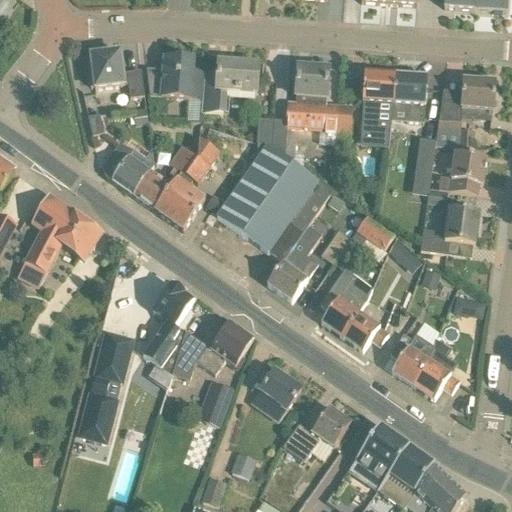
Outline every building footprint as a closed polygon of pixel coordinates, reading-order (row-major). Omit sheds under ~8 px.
[(389,0),(389,8),(417,9),(417,0),(389,0)] [(444,0),(444,11),(474,13),(475,0),(444,0)] [(506,0),(475,0),(474,13),(506,16),(506,0)] [(145,100),(141,74),(123,76),(120,55),(91,59),(93,76),(90,77),(91,91),(95,90),(95,92),(129,88),(130,102),(145,100)] [(258,68),(239,67),(239,63),(218,61),(217,77),(204,76),(201,117),(223,119),(224,94),(256,96),(258,68)] [(201,117),(204,76),(193,75),(194,64),(164,62),(161,101),(189,103),(187,126),(200,127),(201,117)] [(286,120),(286,124),(285,132),(320,135),(319,148),(336,148),(337,137),(351,138),(352,111),(326,109),(327,102),(328,73),(298,71),(296,100),(297,100),(296,107),(286,107),(286,120)] [(394,108),(396,78),(364,76),(362,106),(364,106),(361,148),(388,151),(389,125),(393,115),(394,108)] [(426,109),(427,80),(396,78),(394,108),(393,115),(410,116),(409,126),(423,126),(424,117),(424,109),(426,109)] [(463,82),(461,112),(479,113),(479,121),(492,122),(492,114),(493,114),(495,85),(463,82)] [(93,140),(104,137),(100,118),(88,120),(93,140)] [(437,142),(437,145),(436,150),(459,152),(473,153),(474,135),(461,134),(461,120),(440,118),(437,142)] [(291,133),(285,132),(285,137),(284,154),(284,158),(284,159),(283,161),(294,169),(295,158),(296,138),(291,138),(291,133)] [(197,162),(199,143),(194,140),(185,154),(197,162)] [(414,186),(431,181),(436,150),(436,145),(420,142),(414,186)] [(183,235),(204,204),(187,192),(192,184),(198,188),(219,158),(199,143),(197,162),(159,218),(183,235)] [(132,199),(149,175),(128,160),(133,155),(121,147),(103,173),(105,180),(111,184),(132,199)] [(282,267),(304,237),(333,196),(319,186),(294,169),(283,161),(267,150),(217,221),(268,257),(282,267)] [(159,218),(197,162),(185,154),(181,151),(169,167),(173,170),(163,185),(149,175),(132,199),(159,218)] [(486,162),(466,160),(454,158),(451,182),(440,181),(438,195),(457,197),(477,199),(479,187),(483,187),(486,162)] [(0,195),(15,174),(0,163),(0,195)] [(429,194),(428,200),(427,207),(446,210),(448,197),(429,194)] [(83,265),(102,236),(48,198),(31,228),(41,235),(24,266),(26,267),(20,279),(40,289),(46,277),(47,278),(62,250),(83,265)] [(219,219),(227,207),(214,199),(206,210),(219,219)] [(345,207),(334,199),(328,208),(339,216),(345,207)] [(448,258),(450,246),(475,249),(479,217),(449,213),(446,237),(423,234),(421,254),(448,258)] [(0,219),(0,261),(17,229),(0,219)] [(357,237),(383,256),(394,240),(368,221),(357,237)] [(336,267),(353,242),(341,234),(325,260),(336,267)] [(304,237),(282,267),(267,288),(292,306),(307,285),(306,284),(317,268),(306,260),(316,246),(304,237)] [(392,258),(401,267),(410,257),(401,249),(392,258)] [(426,272),(421,289),(436,294),(441,277),(426,272)] [(174,332),(194,304),(184,297),(185,294),(176,287),(174,290),(172,288),(153,314),(163,321),(161,324),(160,325),(164,329),(142,360),(172,380),(174,380),(187,338),(181,333),(179,335),(174,332)] [(359,317),(358,317),(366,305),(346,291),(338,302),(328,295),(320,308),(329,314),(321,326),(342,341),(359,317)] [(462,317),(466,302),(457,300),(453,315),(462,317)] [(380,350),(388,338),(359,317),(342,341),(363,356),(371,344),(380,350)] [(226,363),(235,370),(254,342),(230,325),(211,354),(187,338),(174,380),(189,385),(196,366),(214,379),(226,363)] [(132,345),(119,341),(106,338),(95,382),(109,386),(121,389),(132,345)] [(416,339),(413,344),(403,338),(399,345),(390,358),(400,364),(392,376),(413,390),(429,366),(428,365),(434,351),(416,339)] [(457,369),(433,353),(434,351),(428,365),(429,366),(413,390),(434,404),(443,392),(452,398),(460,386),(451,380),(457,369)] [(284,414),(301,393),(275,374),(272,377),(266,373),(256,386),(263,391),(259,396),(251,408),(276,425),(284,414)] [(211,385),(197,424),(220,432),(234,394),(211,385)] [(116,406),(104,403),(90,400),(79,442),(104,448),(116,406)] [(331,453),(351,427),(329,412),(309,440),(296,431),(283,449),(304,465),(320,445),(331,453)] [(377,495),(409,450),(379,429),(349,476),(377,495)] [(411,498),(434,468),(409,450),(377,495),(401,511),(411,498)] [(250,483),(256,463),(238,457),(231,476),(250,483)] [(435,469),(434,468),(411,498),(401,511),(400,511),(405,511),(406,511),(407,511),(457,511),(466,500),(467,499),(466,498),(465,498),(435,469)] [(210,481),(200,504),(215,510),(225,487),(210,481)]
